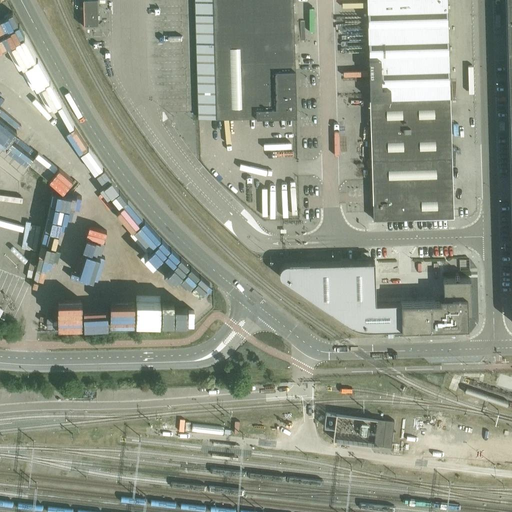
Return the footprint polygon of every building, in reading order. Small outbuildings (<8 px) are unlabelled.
[(83,0),(84,27),(85,27),(84,26),(98,26),(98,19),(98,15),(97,0),(93,0),(84,0),(83,0)] [(297,115),(293,0),(213,0),(217,118),(297,115)] [(447,0),(367,0),(370,99),(450,97),(447,0)] [(450,97),(370,99),(374,219),(454,217),(450,97)] [(0,167),(17,180),(25,170),(0,151),(0,167)] [(279,269),(279,271),(279,273),(280,275),(280,277),(282,278),(283,279),(332,312),(349,324),(353,326),(357,327),(361,328),(365,329),(370,329),(402,328),(401,302),(376,302),(375,261),(340,262),(287,263),(286,263),(284,264),(282,265),(281,266),(280,268),(279,269)] [(440,300),(401,302),(402,328),(468,326),(468,312),(471,312),(470,278),(459,278),(455,278),(443,279),(444,296),(439,296),(440,300)] [(394,420),(336,413),(333,440),(391,447),(394,420)]
